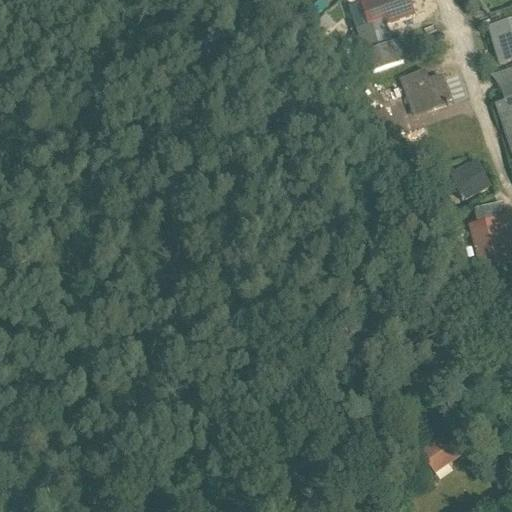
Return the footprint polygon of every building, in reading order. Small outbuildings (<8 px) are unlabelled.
[(409,0),(359,0),(367,26),(383,20),(385,26),(414,16),(409,0)] [(367,26),(358,28),(373,73),(403,63),(399,48),(390,44),(385,26),(383,20),(367,26)] [(511,22),(490,29),(501,67),(511,63),(511,56),(511,55),(511,22)] [(441,79),(429,83),(426,72),(380,87),(386,103),(408,95),(415,117),(447,105),(448,107),(449,107),(449,105),(450,104),(441,79)] [(511,73),(493,79),(501,89),(506,88),(511,85),(511,73)] [(380,87),(371,91),(361,95),(369,103),(369,104),(375,116),(391,140),(400,136),(383,109),(382,105),(386,103),(380,87)] [(506,88),(501,89),(505,100),(510,98),(506,88)] [(361,95),(352,103),(361,112),(369,104),(369,103),(361,95)] [(511,112),(509,114),(506,104),(498,107),(511,150),(511,112)] [(463,141),(422,155),(426,167),(468,153),(463,141)] [(478,164),(451,179),(462,200),(460,201),(462,203),(490,188),(478,164)] [(502,205),(474,212),(477,225),(505,218),(502,205)] [(477,225),(472,226),(483,271),(511,263),(511,244),(505,218),(477,225)] [(336,433),(323,442),(329,450),(342,441),(336,433)] [(452,437),(422,457),(435,476),(465,456),(452,437)]
